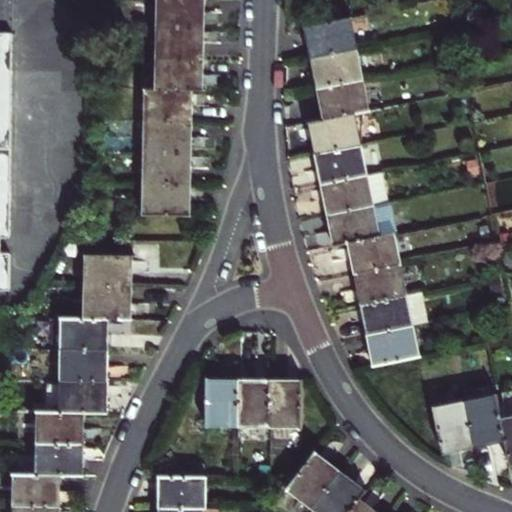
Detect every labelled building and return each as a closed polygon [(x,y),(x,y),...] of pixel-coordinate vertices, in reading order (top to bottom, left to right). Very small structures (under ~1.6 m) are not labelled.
[(159,0),(159,26),(204,27),(204,0),(159,0)] [(306,27),(312,58),(357,49),(351,17),(306,27)] [(159,26),(158,57),(203,58),(204,27),(159,26)] [(11,238),(13,33),(0,33),(0,290),(10,290),(10,253),(1,253),(0,252),(0,237),(1,237),(11,238)] [(312,58),(319,89),(364,80),(357,49),(312,58)] [(157,89),(192,90),(203,90),(203,58),(158,57),(157,89)] [(325,120),(360,112),(370,110),(364,80),(319,89),(325,120)] [(146,120),(191,121),(192,90),(157,89),(147,89),(146,120)] [(310,123),(317,154),(362,144),(356,118),(361,117),(360,112),(325,120),(310,123)] [(146,120),(145,152),(191,152),(191,121),(146,120)] [(317,154),(323,184),(368,175),(362,144),(317,154)] [(145,152),(144,183),(190,184),(191,152),(145,152)] [(368,175),(374,206),(389,203),(382,172),(368,175)] [(323,184),(329,215),(374,206),(368,175),(323,184)] [(144,183),(144,215),(189,216),(190,184),(144,183)] [(336,246),(350,243),(381,236),(374,206),(329,215),(336,246)] [(401,264),(395,233),(381,236),(350,243),(357,274),(401,264)] [(88,255),(87,286),(133,287),(134,256),(88,255)] [(357,274),(363,304),(408,295),(401,264),(357,274)] [(109,319),(132,319),(133,287),(87,286),(86,318),(109,319)] [(429,322),(423,292),(408,295),(414,326),(429,322)] [(363,304),(369,335),(414,326),(408,295),(363,304)] [(86,318),(64,318),(64,323),(64,344),(64,349),(109,350),(109,319),(86,318)] [(64,344),(64,323),(53,323),(53,343),(64,344)] [(369,335),(376,366),(420,357),(414,326),(369,335)] [(63,381),(108,382),(109,350),(64,349),(63,381)] [(240,380),(207,380),(207,425),(239,426),(240,380)] [(271,380),(240,380),(239,426),(270,426),(271,380)] [(304,380),(271,380),(270,426),(303,426),(304,380)] [(85,413),(108,413),(108,382),(63,381),(63,385),(62,412),(85,413)] [(48,412),(62,412),(63,385),(48,385),(48,412)] [(511,391),(503,393),(508,418),(511,417),(511,391)] [(466,402),(475,447),(506,440),(502,420),(497,395),(466,402)] [(444,453),(475,447),(466,402),(435,408),(444,453)] [(85,444),(85,413),(62,412),(48,412),(40,412),(39,443),(85,444)] [(511,465),(511,464),(511,417),(508,418),(502,420),(506,440),(511,465)] [(39,475),(62,475),(84,476),(85,444),(39,443),(39,475)] [(288,488),(314,508),(342,472),(316,452),(288,488)] [(267,472),(267,463),(255,463),(255,472),(267,472)] [(319,511),(350,511),(361,499),(367,491),(342,472),(314,508),(319,511)] [(16,474),(15,506),(61,507),(62,475),(39,475),(16,474)] [(206,507),(206,476),(161,475),(160,506),(206,507)] [(378,511),(361,499),(350,511),(378,511)]
